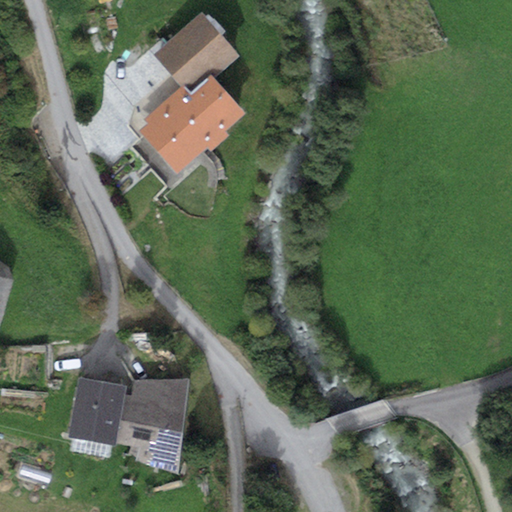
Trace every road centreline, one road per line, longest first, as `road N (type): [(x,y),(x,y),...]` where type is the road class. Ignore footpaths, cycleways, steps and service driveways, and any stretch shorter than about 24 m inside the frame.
road 1 (residential): [(29,0),(75,150),(117,237),(221,354),(326,511)]
road 2 (track): [(437,397),(487,511)]
road 3 (track): [(284,443),(399,405)]
